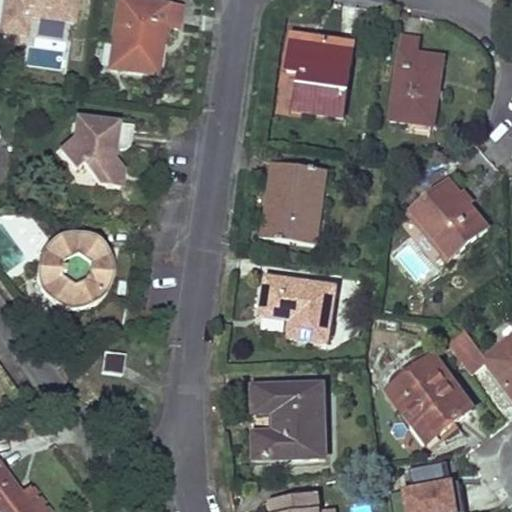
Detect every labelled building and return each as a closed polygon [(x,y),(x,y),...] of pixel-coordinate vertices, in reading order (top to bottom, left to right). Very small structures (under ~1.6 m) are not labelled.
[(6,0),(0,33),(26,38),(28,19),(72,26),(76,0),(6,0)] [(179,30),(181,11),(124,2),(116,49),(122,50),(119,70),(151,75),(155,46),(162,47),(165,28),(179,30)] [(343,120),(354,50),(331,46),(293,40),(288,74),(304,76),(298,113),(343,120)] [(421,43),(405,40),(393,124),(409,126),(410,120),(434,124),(444,61),(419,57),(421,43)] [(162,47),(155,46),(151,75),(158,76),(162,47)] [(122,50),(116,49),(113,68),(119,70),(122,50)] [(434,124),(410,120),(409,126),(434,129),(434,124)] [(128,147),(131,130),(74,122),(70,144),(56,155),(70,175),(80,167),(94,185),(117,188),(119,176),(109,162),(111,150),(122,152),(128,147)] [(325,175),(276,168),(269,208),(264,241),(315,248),(325,175)] [(468,205),(451,186),(412,217),(449,263),(488,230),(468,205)] [(449,263),(412,217),(403,226),(439,270),(449,263)] [(104,258),(100,252),(94,247),(88,243),(81,240),(74,239),(66,239),(59,241),(52,244),(46,248),(41,254),(38,260),(35,267),(34,274),(35,282),(37,289),(40,295),(45,301),(51,306),(57,309),(64,311),(72,312),(79,311),(86,309),(93,305),(98,300),(103,294),(106,287),(107,280),(108,273),(106,265),(104,258)] [(328,345),(336,292),(268,282),(265,303),(263,318),(294,324),(291,339),(328,345)] [(449,345),(473,377),(489,366),(486,362),(465,333),(449,345)] [(511,341),(486,362),(489,366),(511,397),(511,341)] [(120,378),(122,360),(103,357),(101,374),(120,378)] [(468,418),(429,365),(389,396),(417,432),(426,425),(438,441),(452,430),(468,418)] [(256,461),(325,461),(324,393),(255,392),(255,415),(278,416),(278,439),(256,439),(256,461)] [(438,441),(426,425),(417,432),(429,448),(438,441)] [(0,511),(40,511),(34,504),(25,491),(16,498),(0,476),(0,511)] [(464,511),(460,484),(390,496),(392,511),(464,511)] [(313,511),(312,500),(266,507),(266,511),(313,511)]
